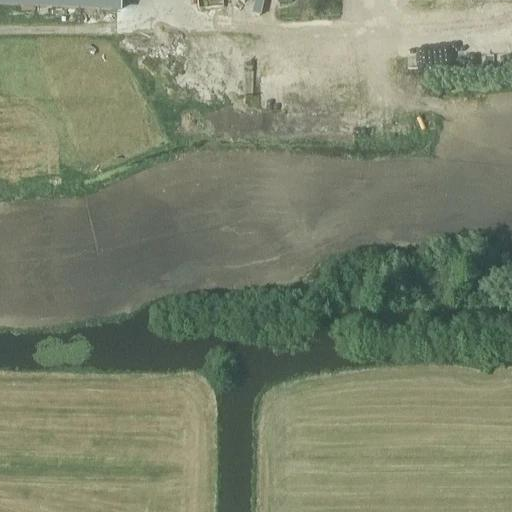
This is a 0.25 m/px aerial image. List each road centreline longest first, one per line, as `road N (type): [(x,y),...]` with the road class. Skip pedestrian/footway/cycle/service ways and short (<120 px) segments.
road 1 (track): [(376,25),(274,28),(231,20),(0,30)]
road 2 (track): [(315,232),(457,169),(468,155),(468,111),(431,108),(401,91),(378,53),(376,25)]
